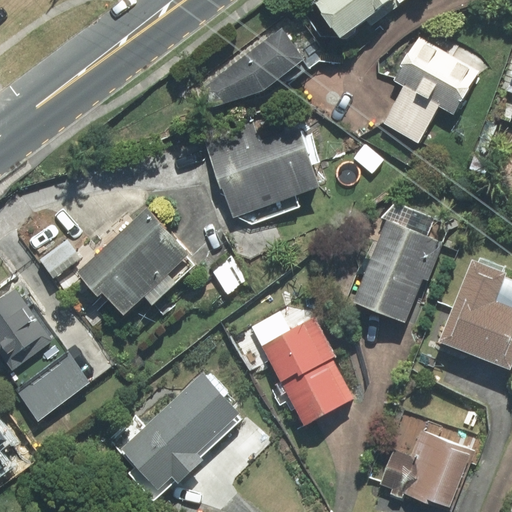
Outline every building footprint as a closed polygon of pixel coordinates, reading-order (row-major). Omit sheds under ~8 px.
[(403,2),(402,0),(321,0),(306,11),(332,49),(403,2)] [(305,72),(281,30),(194,81),(218,122),(305,72)] [(474,78),(418,43),(392,85),(448,119),(474,78)] [(317,196),(295,128),(212,155),(233,222),(317,196)] [(384,162),(364,145),(353,159),(372,176),(384,162)] [(352,310),(401,329),(419,283),(431,288),(446,247),(427,240),(435,221),(393,205),(352,310)] [(187,263),(145,216),(76,276),(118,323),(187,263)] [(511,310),(496,305),(506,271),(469,259),(456,301),(452,299),(435,353),(511,377),(511,310)] [(230,260),(212,275),(230,297),(248,282),(230,260)] [(56,353),(16,294),(0,304),(0,364),(12,382),(56,353)] [(282,314),(232,339),(249,374),(268,364),(301,430),(356,402),(313,318),(290,330),(282,314)] [(65,354),(14,395),(39,427),(90,386),(65,354)] [(173,487),(204,460),(199,455),(240,418),(200,373),(145,422),(137,413),(105,442),(129,469),(123,474),(155,509),(170,496),(162,487),(168,482),(173,487)] [(392,449),(380,485),(398,492),(394,503),(420,511),(456,511),(478,450),(419,430),(410,455),(392,449)]
